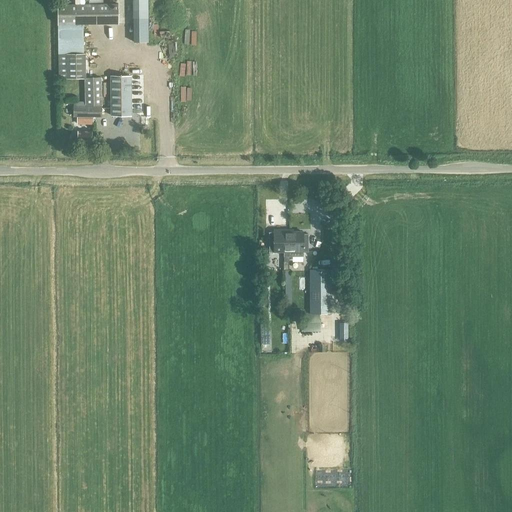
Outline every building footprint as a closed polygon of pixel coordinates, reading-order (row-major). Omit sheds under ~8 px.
[(134,0),(136,43),(150,43),(148,0),(134,0)] [(59,4),(59,79),(85,78),(85,54),(84,54),(83,24),(118,24),(118,4),(59,4)] [(111,116),(132,116),(131,76),(111,76),(111,116)] [(101,78),(85,78),(86,102),(77,103),(78,117),(102,116),(101,78)] [(96,142),(96,132),(78,132),(78,142),(96,142)] [(308,234),(303,234),(303,232),(283,232),(283,230),(274,230),(274,233),(269,233),(269,252),(284,252),(284,257),(303,257),(303,252),(308,252),(308,234)] [(310,292),(332,292),(332,270),(310,270),(310,292)] [(310,292),(310,313),(310,314),(319,314),(332,314),(332,292),(310,292)] [(301,332),(321,331),(321,319),(320,319),(319,314),(310,314),(310,313),(301,313),(301,332)]
